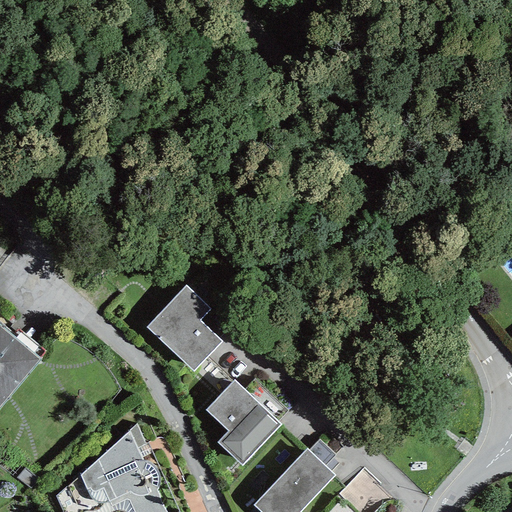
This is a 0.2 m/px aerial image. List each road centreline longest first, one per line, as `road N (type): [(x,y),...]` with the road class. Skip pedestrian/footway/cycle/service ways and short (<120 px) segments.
road 1 (unclassified): [(219,0),(511,385)]
road 2 (residential): [(218,511),(165,394),(125,347),(30,279)]
road 3 (unknown): [(235,330),(464,496)]
